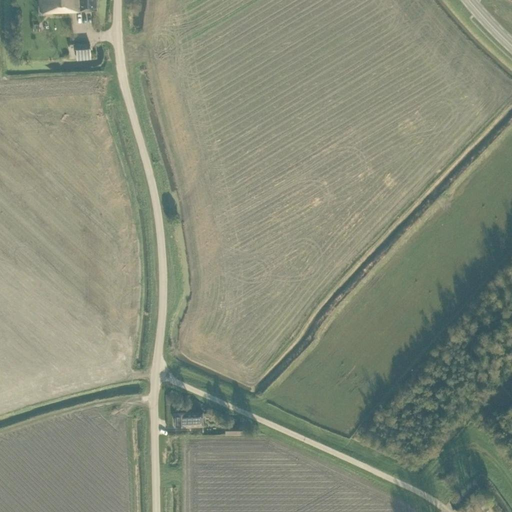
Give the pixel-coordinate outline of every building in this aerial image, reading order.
[(39,0),(40,12),(80,10),(79,0),(39,0)] [(95,0),(79,0),(80,10),(95,10),(95,0)] [(76,43),(77,53),(90,52),(89,42),(76,43)] [(190,425),(190,426),(202,426),(202,412),(176,413),(177,415),(175,415),(175,425),(190,425)] [(230,425),(230,433),(242,433),(242,425),(230,425)]
